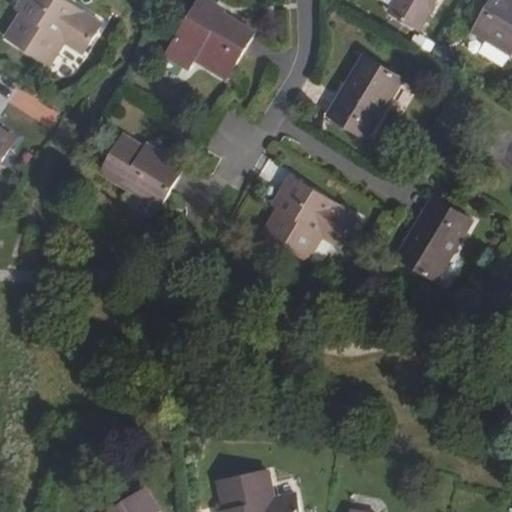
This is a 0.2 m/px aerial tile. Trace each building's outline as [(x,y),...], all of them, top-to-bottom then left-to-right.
[(83,46),(99,19),(70,0),(16,0),(15,2),(22,7),(4,31),(46,57),(62,33),(83,46)] [(211,0),(200,0),(168,53),(190,66),(197,55),(229,75),(255,32),(223,12),(225,8),(211,0)] [(419,27),(435,0),(397,0),(391,10),(419,27)] [(511,0),(492,0),(474,30),(511,52),(511,0)] [(366,138),(402,79),(364,55),(328,114),(366,138)] [(0,155),(17,130),(0,119),(0,155)] [(160,208),(184,167),(150,145),(147,150),(125,136),(103,172),(160,208)] [(341,246),(358,218),(290,176),(274,204),(280,208),(264,233),(306,258),(321,233),(341,246)] [(398,256),(435,278),(471,220),(434,198),(398,256)] [(273,503),(266,472),(221,483),(227,511),(301,511),(299,499),(273,503)] [(162,507),(148,485),(108,511),(156,511),(162,507)]
